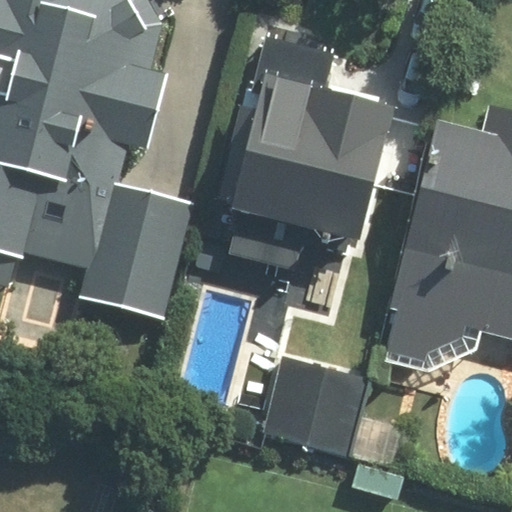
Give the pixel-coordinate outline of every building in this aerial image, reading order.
[(0,0),(0,298),(11,301),(20,264),(81,279),(74,308),(161,330),(191,211),(117,192),(125,159),(143,163),(162,86),(152,84),(161,48),(137,0),(0,0)] [(340,55),(268,37),(261,69),(251,67),(222,182),(362,217),(391,101),(332,87),(340,55)] [(474,340),(511,349),(511,127),(439,109),(375,369),(426,381),(469,362),(474,340)] [(368,375),(276,356),(258,444),(350,463),(368,375)] [(403,475),(354,465),(347,500),(396,511),(403,475)]
